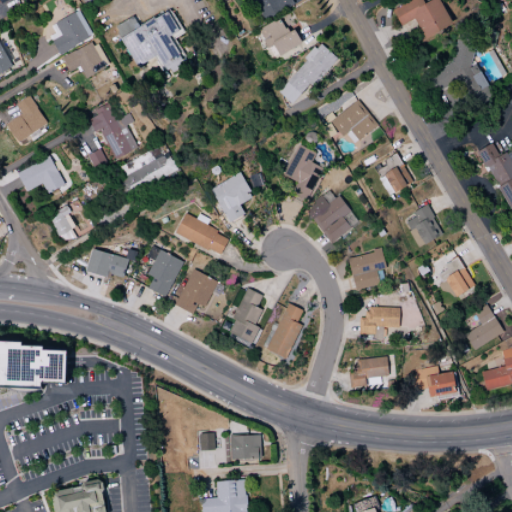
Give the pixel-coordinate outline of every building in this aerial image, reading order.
[(254,0),(264,19),(293,5),(290,0),(254,0)] [(399,26),(413,19),(423,38),(451,25),(438,0),(426,0),(422,3),(420,0),(408,0),(391,9),(399,26)] [(134,67),(156,57),(164,74),(184,64),(172,38),(182,33),(171,10),(137,26),(132,17),(114,25),(134,67)] [(56,53),(91,38),(79,11),(49,24),(53,34),(49,36),(56,53)] [(272,45),(277,55),(301,43),(293,29),(286,33),(278,18),(256,30),(266,48),(272,45)] [(449,62),(426,75),(436,94),(451,86),(461,88),(466,97),(470,98),(475,106),(492,97),(475,67),(469,65),(473,47),(470,42),(455,39),(449,62)] [(107,65),(93,40),(60,58),(68,72),(78,66),(84,78),(107,65)] [(276,91),(292,106),(335,58),(318,43),(276,91)] [(0,73),(11,67),(0,45),(0,73)] [(13,103),(20,115),(5,123),(15,142),(45,125),(28,95),(13,103)] [(376,126),(357,100),(322,126),(326,131),(331,127),(339,138),(344,135),(352,144),(376,126)] [(136,149),(125,125),(131,122),(127,114),(112,120),(104,104),(93,110),(96,116),(87,120),(93,133),(99,130),(112,160),(136,149)] [(477,150),(508,211),(511,208),(511,161),(507,151),(497,156),(490,143),(477,150)] [(306,201),(320,167),(309,163),(314,152),(295,145),(283,176),(296,182),(291,195),(306,201)] [(112,168),(126,197),(177,173),(167,152),(160,156),(156,147),(112,168)] [(95,173),(107,167),(99,149),(86,155),(95,173)] [(381,161),(384,167),(375,172),(387,195),(410,183),(395,153),(381,161)] [(41,183),(46,194),(62,185),(48,156),(15,172),(24,192),(41,183)] [(238,205),(252,197),(238,173),(209,189),(228,224),(243,215),(238,205)] [(329,243),(357,222),(336,195),(333,198),(327,191),(303,210),(329,243)] [(440,236),(426,205),(410,212),(413,218),(404,222),(416,247),(440,236)] [(75,237),(66,208),(49,213),(59,242),(75,237)] [(227,234),(181,216),(173,236),(220,254),(227,234)] [(146,289),(165,297),(180,259),(149,247),(145,256),(152,259),(145,275),(151,277),(146,289)] [(385,268),(380,249),(345,258),(353,290),(378,284),(375,271),(385,268)] [(84,272),(108,278),(109,275),(121,278),(125,258),(135,261),(137,252),(125,250),(124,257),(89,250),(84,272)] [(472,288),(457,257),(438,266),(454,297),(472,288)] [(216,281),(190,269),(173,305),(191,314),(195,304),(203,308),(216,281)] [(225,333),(251,344),(257,327),(254,326),(261,310),(255,307),(261,295),(244,288),(225,333)] [(301,310),(286,304),(265,350),(284,359),(299,325),(295,323),(301,310)] [(471,312),(479,325),(462,334),(471,350),(501,333),(486,304),(471,312)] [(374,327),(397,328),(397,308),(364,307),(364,318),(358,317),(357,334),(373,335),(374,327)] [(64,351),(40,351),(40,343),(0,342),(0,387),(6,387),(6,382),(41,382),(41,380),(63,381),(64,351)] [(484,391),(511,384),(511,347),(499,350),(503,367),(480,372),(484,391)] [(352,359),(353,373),(347,373),(348,387),(379,385),(378,377),(386,376),(385,357),(352,359)] [(452,372),(435,374),(434,366),(411,370),(414,390),(426,388),(427,397),(455,393),(452,372)] [(213,450),(212,433),(197,434),(198,451),(213,450)] [(259,458),(259,435),(228,436),(229,459),(259,458)] [(199,511),(245,511),(244,480),(213,481),(214,498),(199,498),(199,511)] [(49,492),(51,511),(104,511),(100,481),(82,484),(83,492),(69,494),(69,490),(49,492)]
